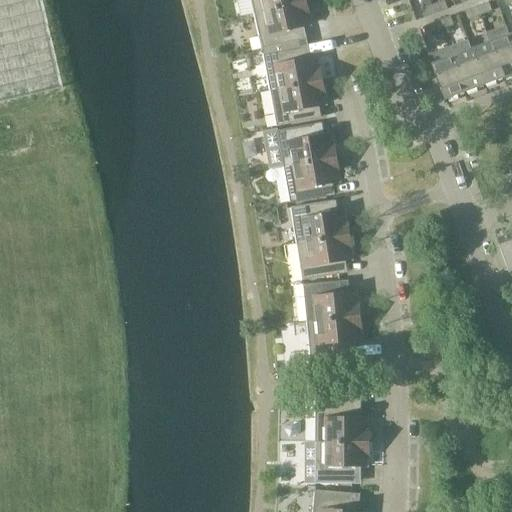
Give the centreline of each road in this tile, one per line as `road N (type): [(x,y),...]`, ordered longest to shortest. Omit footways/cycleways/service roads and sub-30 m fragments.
road 1 (residential): [(395,511),(400,394),(377,215)]
road 2 (residential): [(468,218),(423,117),(396,95),(363,0)]
road 3 (residential): [(511,334),(468,218)]
